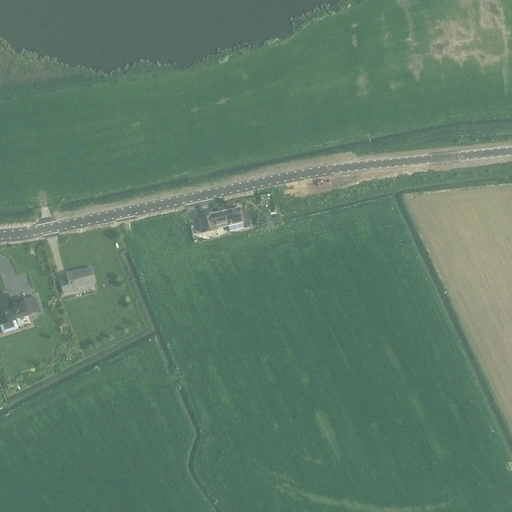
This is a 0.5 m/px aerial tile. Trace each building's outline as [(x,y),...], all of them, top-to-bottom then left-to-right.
[(229,226),(230,231),(244,228),(240,208),(214,214),(214,213),(198,217),(202,233),(218,229),(217,229),(229,226)] [(280,223),(278,216),(270,218),(272,225),(280,223)] [(74,289),(95,284),(91,269),(67,275),(68,279),(61,281),(64,295),(74,293),(74,289)] [(0,297),(0,325),(2,334),(18,329),(14,316),(27,312),(23,300),(23,299),(14,302),(14,303),(11,304),(8,295),(0,297)] [(34,297),(23,300),(27,312),(28,315),(39,311),(34,297)]
